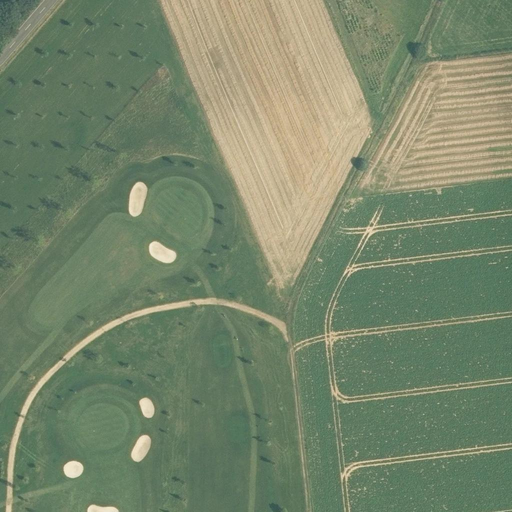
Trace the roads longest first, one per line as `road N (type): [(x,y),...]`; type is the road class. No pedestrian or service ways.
road 1 (track): [(311,511),(291,308),(439,0)]
road 2 (track): [(8,511),(25,406),(91,337),(129,318),(208,302),(265,314),(292,333)]
